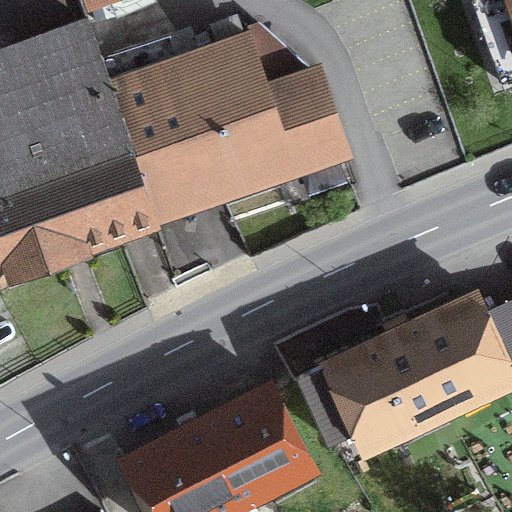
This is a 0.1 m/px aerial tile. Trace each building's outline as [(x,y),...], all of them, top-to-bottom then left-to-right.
[(511,0),(472,0),(501,81),(511,77),(511,0)] [(0,268),(153,216),(109,80),(90,24),(0,55),(0,268)] [(153,216),(299,165),(270,84),(267,85),(249,32),(109,80),(153,216)] [(314,69),(270,84),(299,165),(308,193),(346,180),(337,152),(341,151),(314,69)] [(511,378),(511,306),(488,318),(476,292),(392,330),(393,332),(299,375),(329,439),(356,427),(365,446),(511,378)] [(151,511),(216,511),(221,510),(222,511),(259,511),(251,495),(314,463),(272,382),(123,458),(151,511)]
